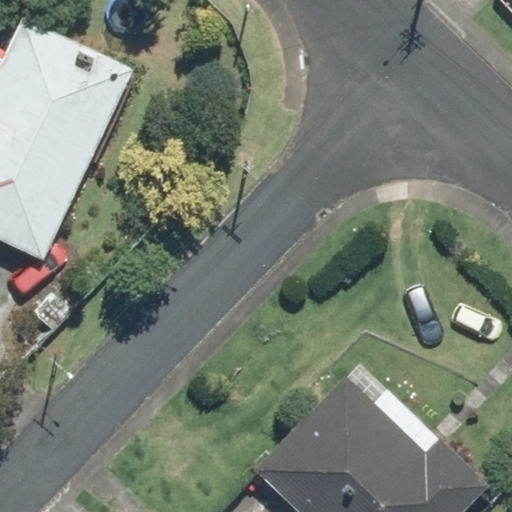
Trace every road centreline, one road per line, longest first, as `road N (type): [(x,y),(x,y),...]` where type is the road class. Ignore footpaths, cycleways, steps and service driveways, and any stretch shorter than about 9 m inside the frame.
road 1 (residential): [(0,496),(417,73)]
road 2 (residential): [(417,73),(511,164)]
